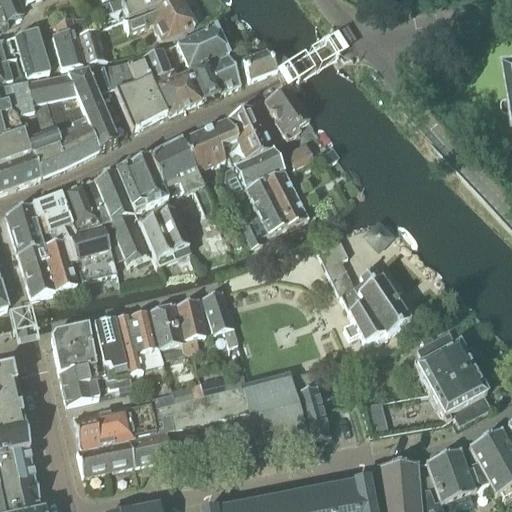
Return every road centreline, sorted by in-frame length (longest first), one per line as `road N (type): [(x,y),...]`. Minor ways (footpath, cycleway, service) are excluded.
road 1 (unclassified): [(0,209),(86,178),(358,41)]
road 2 (unclassified): [(83,511),(369,463)]
road 3 (tertiary): [(511,221),(358,41)]
road 4 (unclassified): [(25,338),(219,290)]
road 5 (unclassified): [(70,511),(25,338)]
road 6 (unclassified): [(358,41),(511,12)]
